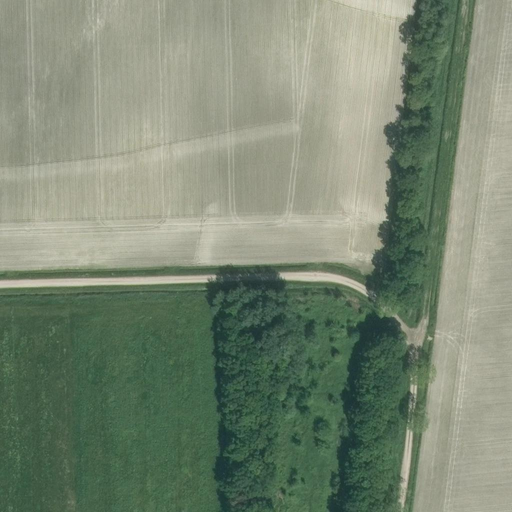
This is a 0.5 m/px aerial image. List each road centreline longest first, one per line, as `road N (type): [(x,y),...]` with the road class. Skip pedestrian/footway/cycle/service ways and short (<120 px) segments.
road 1 (track): [(407,333),(374,293),(335,278),(0,288)]
road 2 (track): [(417,341),(468,0)]
road 3 (track): [(407,333),(396,346),(371,511)]
road 4 (track): [(403,511),(417,341)]
